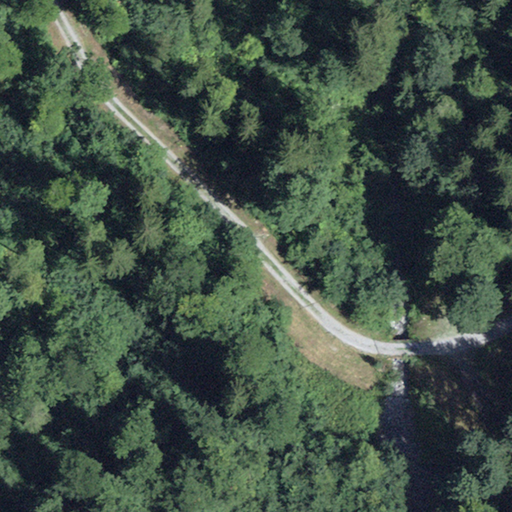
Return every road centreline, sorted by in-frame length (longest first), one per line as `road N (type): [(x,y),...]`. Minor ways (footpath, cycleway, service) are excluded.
road 1 (track): [(49,0),(167,159),(319,318),(387,349)]
road 2 (track): [(511,327),(467,356),(387,349)]
